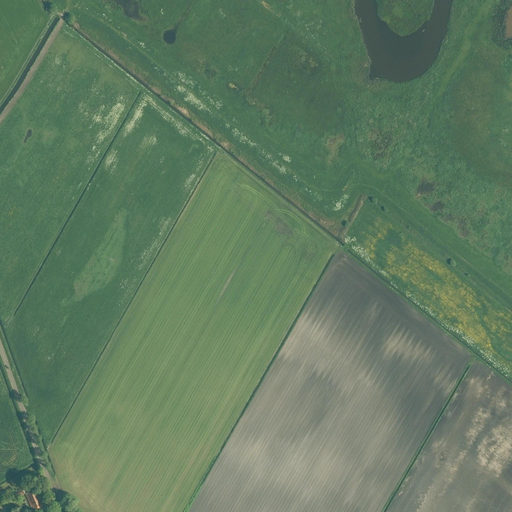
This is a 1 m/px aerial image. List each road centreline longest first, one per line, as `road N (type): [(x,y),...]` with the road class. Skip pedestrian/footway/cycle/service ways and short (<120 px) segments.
road 1 (unclassified): [(59,511),(0,346)]
road 2 (track): [(73,4),(0,121)]
